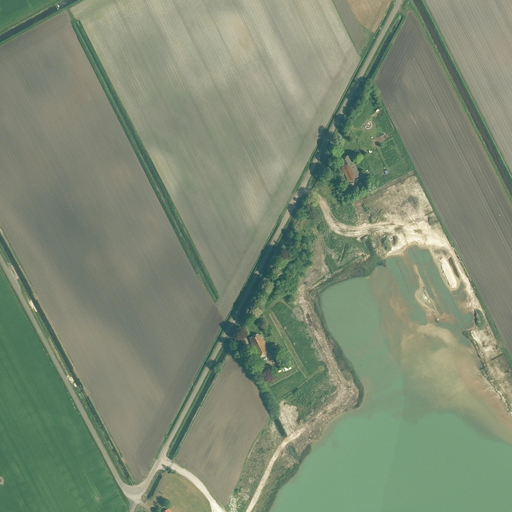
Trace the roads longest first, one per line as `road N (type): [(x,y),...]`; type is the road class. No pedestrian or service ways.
road 1 (unclassified): [(397,0),(137,494),(120,483),(0,255)]
road 2 (track): [(397,2),(414,11),(511,205)]
road 3 (track): [(423,0),(511,176)]
